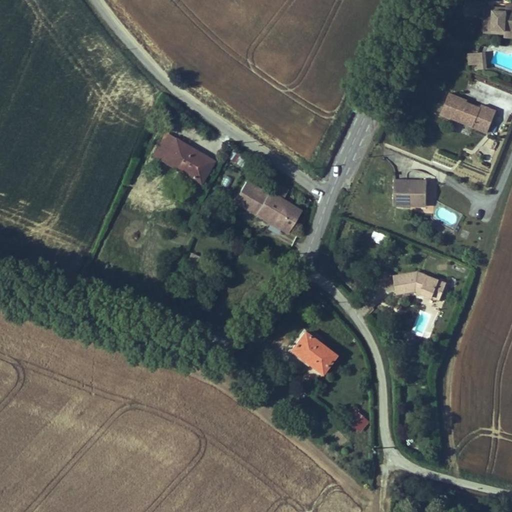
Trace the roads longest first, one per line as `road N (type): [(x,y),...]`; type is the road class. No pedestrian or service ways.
road 1 (secondary): [(303,267),(247,333),(209,341),(0,277)]
road 2 (unclassified): [(303,267),(346,304),(370,341),(385,436),(398,460),(511,494)]
road 3 (tertiary): [(95,0),(173,87),(329,196)]
road 4 (secondary): [(393,50),(329,196)]
road 5 (unknown): [(393,156),(483,197),(497,192),(511,163)]
